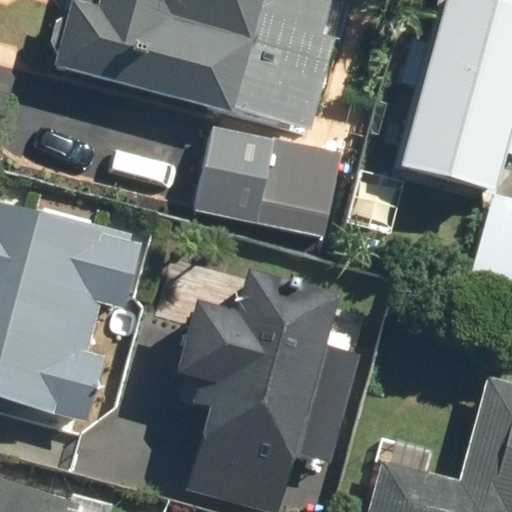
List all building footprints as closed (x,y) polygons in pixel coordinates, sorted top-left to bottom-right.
[(332,0),(59,0),(44,68),(303,127),(332,0)] [(511,0),(426,0),(396,124),(499,149),(511,95),(511,0)] [(346,165),(208,137),(193,215),(330,243),(346,165)] [(511,194),(481,187),(458,279),(511,293),(511,194)] [(134,233),(0,202),(0,398),(50,410),(77,294),(117,303),(134,233)] [(355,355),(155,300),(128,398),(165,408),(146,476),(266,509),(279,461),(322,473),(355,355)] [(511,393),(477,385),(451,482),(361,459),(347,511),(489,511),(493,497),(511,502),(511,393)] [(81,511),(0,489),(0,511),(81,511)]
